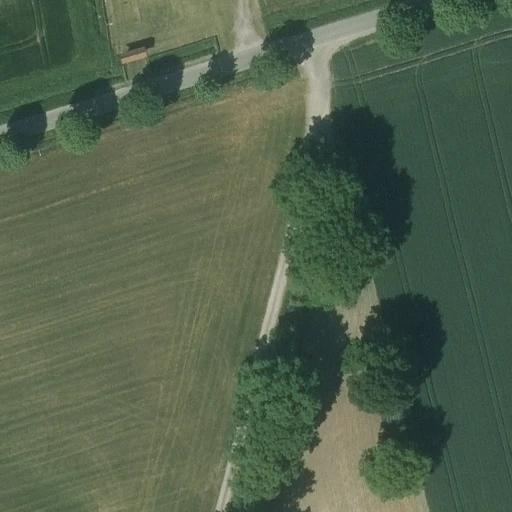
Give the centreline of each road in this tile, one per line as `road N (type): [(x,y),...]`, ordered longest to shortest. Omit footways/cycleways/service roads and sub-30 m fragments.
road 1 (track): [(307,40),(318,120),(222,511)]
road 2 (tertiary): [(0,134),(443,0)]
